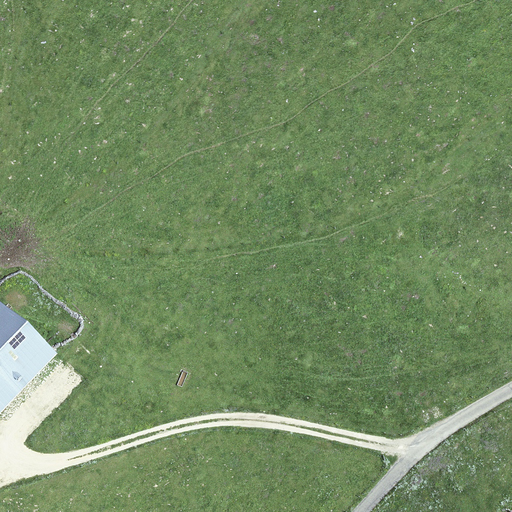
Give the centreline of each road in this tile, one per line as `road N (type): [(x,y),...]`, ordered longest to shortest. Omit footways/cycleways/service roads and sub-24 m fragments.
road 1 (track): [(0,485),(214,423),(273,425),(411,456)]
road 2 (track): [(511,393),(411,456),(362,511)]
